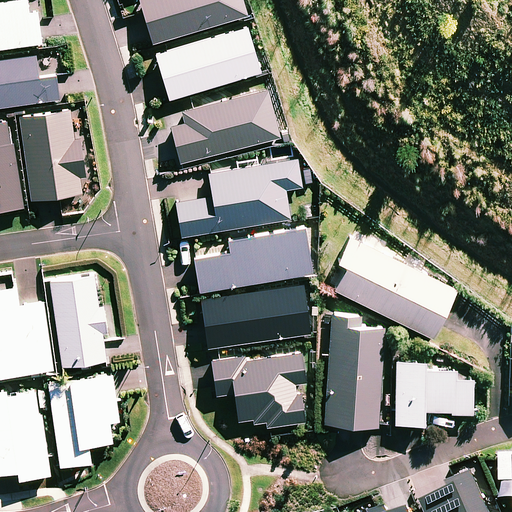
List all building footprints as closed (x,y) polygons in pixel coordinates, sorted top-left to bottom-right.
[(407,265),(350,237),(338,261),(346,266),(333,290),(432,339),(456,289),(420,271),(427,259),(413,252),(407,265)] [(357,317),(331,315),(324,424),(377,428),(384,329),(356,327),(357,317)] [(252,419),(252,424),(265,424),(265,428),(305,424),(302,393),(295,394),(294,384),(304,383),(302,354),(212,359),(215,394),(235,393),(237,420),(252,419)] [(424,362),(396,360),(393,424),(423,425),(423,410),(470,413),(472,379),(454,378),(454,369),(423,367),(424,362)] [(119,421),(112,375),(50,384),(61,466),(92,462),(89,445),(113,442),(110,422),(119,421)] [(20,479),(50,475),(40,407),(46,406),(43,390),(8,395),(7,390),(0,390),(0,474),(19,471),(20,479)] [(511,457),(502,458),(503,501),(511,501),(511,457)] [(488,511),(473,477),(448,488),(450,493),(423,505),(425,511),(488,511)]
